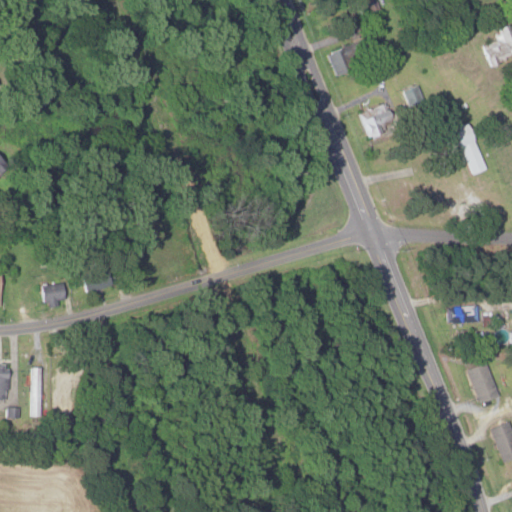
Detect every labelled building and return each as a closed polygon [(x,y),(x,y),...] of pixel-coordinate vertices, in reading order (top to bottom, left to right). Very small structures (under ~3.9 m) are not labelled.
[(352,0),(361,20),(379,12),(373,0),(352,0)] [(511,51),(511,38),(505,22),(493,27),(497,36),(476,44),(484,63),(511,51)] [(322,53),(331,76),(352,67),(349,58),(366,51),(360,38),(322,53)] [(390,126),(381,102),(354,112),(363,136),(390,126)] [(437,132),(442,151),(458,146),(466,174),(479,170),(465,124),(437,132)] [(79,291),(103,288),(101,269),(77,271),(79,291)] [(53,305),(52,300),(60,298),(58,282),(37,285),(40,307),(53,305)] [(473,305),(442,306),(442,322),(474,321),(473,305)] [(475,403),(495,395),(482,361),(462,369),(475,403)] [(27,416),(37,415),(36,367),(26,367),(27,416)] [(62,411),(62,373),(54,373),(53,411),(62,411)] [(511,457),(511,443),(505,421),(486,427),(496,462),(511,457)]
